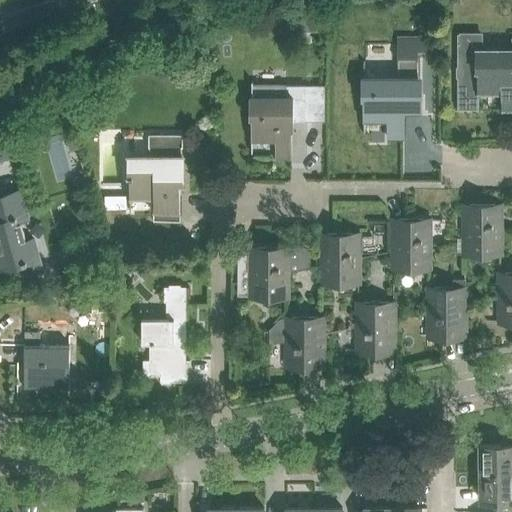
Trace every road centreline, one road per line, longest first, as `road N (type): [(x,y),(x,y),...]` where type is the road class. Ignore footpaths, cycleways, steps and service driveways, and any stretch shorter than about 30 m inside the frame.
road 1 (residential): [(221,438),(220,236),(227,215),(241,202),(313,202)]
road 2 (unclassified): [(221,438),(446,392)]
road 3 (unclassified): [(48,460),(221,438)]
road 4 (residential): [(446,392),(449,511)]
